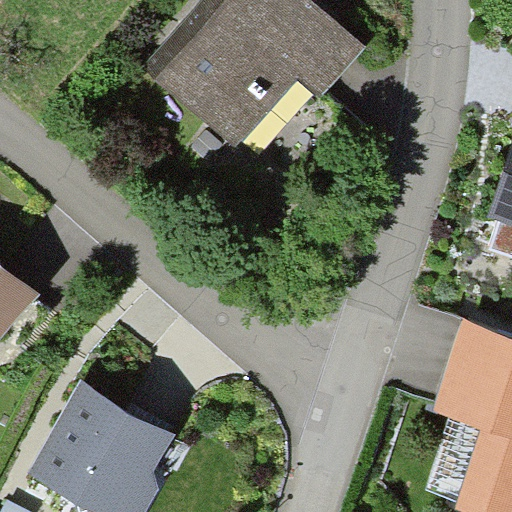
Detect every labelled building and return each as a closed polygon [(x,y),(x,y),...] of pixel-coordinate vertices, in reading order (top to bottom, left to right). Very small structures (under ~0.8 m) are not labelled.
[(353,42),(305,0),(208,0),(151,65),(253,156),(353,42)] [(511,148),(495,203),(511,207),(511,148)] [(0,367),(46,311),(0,273),(0,367)] [(511,511),(511,337),(468,321),(431,408),(479,429),(458,504),(483,511),(511,511)] [(138,468),(159,432),(80,388),(34,469),(68,488),(74,511),(75,511),(145,492),(138,468)]
